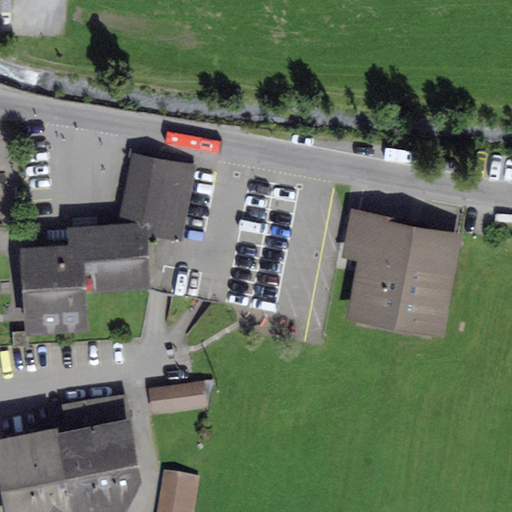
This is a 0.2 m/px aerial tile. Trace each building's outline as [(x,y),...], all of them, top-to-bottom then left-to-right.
[(145,282),(142,228),(178,235),(192,168),(134,156),(120,224),(72,228),(73,247),(30,249),(31,276),(38,275),(39,281),(39,288),(32,289),(34,320),(81,317),(79,287),(145,282)] [(352,308),(440,323),(454,238),(389,227),(390,223),(354,218),(348,260),(359,262),(352,308)] [(151,393),(154,414),(202,408),(199,386),(151,393)] [(39,432),(39,437),(5,444),(17,511),(69,511),(121,502),(135,475),(125,423),(130,422),(125,394),(91,399),(64,404),(67,426),(39,432)] [(160,511),(191,511),(196,480),(166,475),(160,511)]
